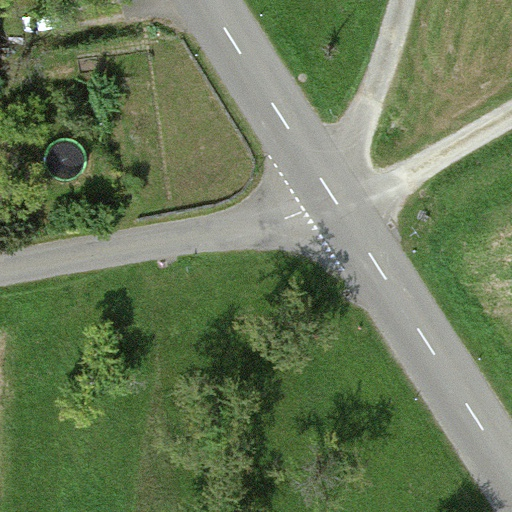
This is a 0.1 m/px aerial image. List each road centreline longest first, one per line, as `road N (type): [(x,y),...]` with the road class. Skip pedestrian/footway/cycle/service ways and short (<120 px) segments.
road 1 (unclassified): [(0,269),(275,224),(334,195)]
road 2 (tertiary): [(334,195),(511,468)]
road 3 (tertiary): [(219,0),(334,195)]
road 4 (track): [(334,195),(383,92),(412,0)]
road 5 (track): [(334,195),(376,185),(511,122)]
